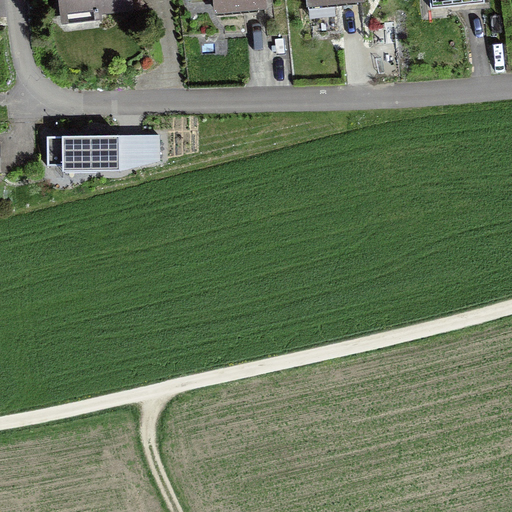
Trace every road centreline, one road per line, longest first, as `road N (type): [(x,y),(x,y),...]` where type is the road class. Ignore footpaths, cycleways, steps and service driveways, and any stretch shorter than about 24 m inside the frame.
road 1 (track): [(511,307),(0,423)]
road 2 (residential): [(27,101),(198,105),(511,88)]
road 3 (track): [(153,394),(144,434),(174,511)]
